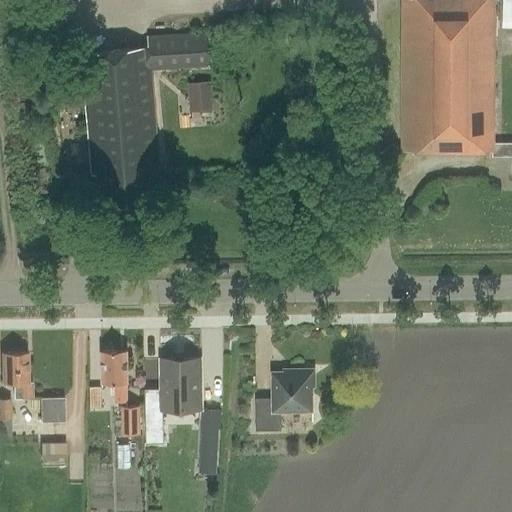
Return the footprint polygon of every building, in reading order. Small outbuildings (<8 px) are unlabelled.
[(511,142),(494,143),(494,0),(403,0),(403,151),(493,151),(493,156),(511,155),(511,142)] [(150,69),(213,64),(210,31),(147,36),(148,46),(82,52),(92,175),(97,175),(99,195),(107,194),(109,213),(150,210),(148,190),(161,188),(150,69)] [(210,83),(189,85),(191,105),(212,103),(210,83)] [(354,128),(344,129),(344,143),(354,143),(354,128)] [(127,382),(128,382),(127,350),(101,350),(102,383),(115,382),(115,402),(127,402),(127,382)] [(13,383),(13,395),(13,398),(32,398),(32,382),(29,382),(28,351),(2,352),(2,383),(13,383)] [(202,408),(201,358),(161,359),(161,389),(145,389),(146,425),(163,425),(163,409),(202,408)] [(255,398),(256,430),(282,430),(281,412),(313,411),(313,387),(315,387),(315,368),(297,369),(297,371),(272,371),(272,398),(255,398)] [(102,407),(101,387),(90,387),(91,407),(102,407)] [(42,422),(65,421),(64,397),(41,398),(42,422)] [(0,419),(11,419),(11,398),(0,398),(0,419)] [(122,434),(141,434),(141,406),(121,406),(122,434)] [(203,408),(199,473),(218,474),(222,409),(203,408)] [(67,458),(67,443),(41,443),(41,458),(67,458)] [(118,463),(132,465),(135,445),(121,443),(118,463)]
